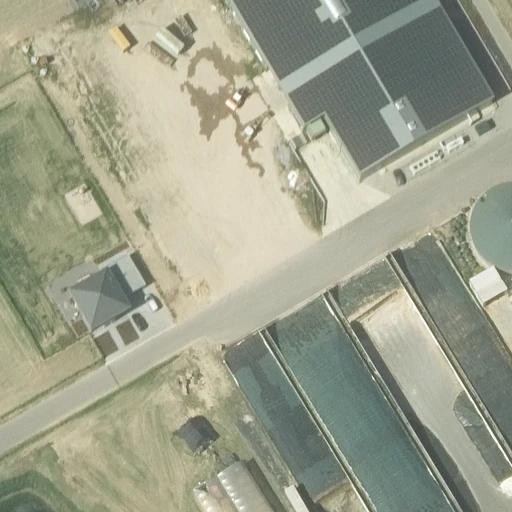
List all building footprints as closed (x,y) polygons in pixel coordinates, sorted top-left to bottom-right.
[(425,60),(390,0),(222,0),(265,73),(286,61),(308,100),(288,112),(301,135),(305,133),(318,125),(322,123),(358,184),(490,107),(453,44),(425,60)] [(390,0),(425,60),(453,44),(441,23),(440,24),(425,0),(390,0)] [(511,0),(510,0),(503,4),(511,19),(511,0)] [(233,257),(89,8),(40,37),(185,285),(233,257)] [(286,61),(265,73),(288,112),(308,100),(286,61)] [(305,133),(311,142),(323,135),(318,125),(305,133)] [(473,131),(478,140),(488,133),(484,125),(473,131)] [(459,143),(444,151),(447,156),(461,148),(459,143)] [(0,206),(10,223),(37,207),(0,145),(0,206)] [(511,190),(511,191),(494,196),(481,207),(472,223),(471,240),(477,257),(490,271),(505,277),(511,277),(511,190)] [(103,283),(118,308),(142,294),(124,263),(100,277),(103,283)] [(118,308),(103,283),(67,304),(89,341),(125,320),(118,308)] [(300,430),(275,430),(275,448),(307,511),(351,511),(354,510),(350,503),(357,499),(351,486),(336,493),(336,484),(333,477),(343,477),(316,424),(300,424),(300,430)] [(89,452),(134,492),(155,469),(110,429),(89,452)] [(428,500),(418,506),(421,511),(453,511),(415,447),(401,455),(428,500)] [(94,511),(110,511),(123,496),(66,454),(48,478),(94,511)] [(272,511),(247,466),(194,496),(203,511),(272,511)]
